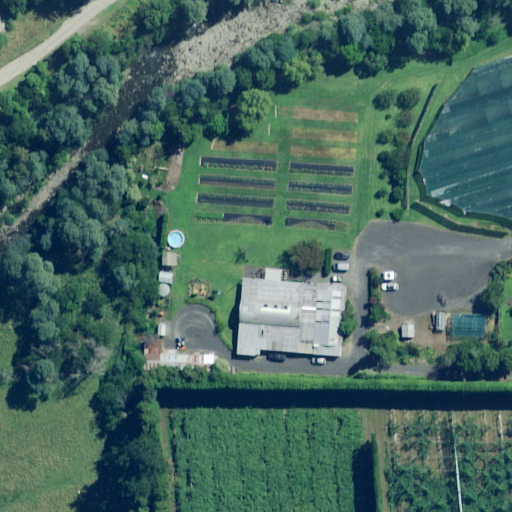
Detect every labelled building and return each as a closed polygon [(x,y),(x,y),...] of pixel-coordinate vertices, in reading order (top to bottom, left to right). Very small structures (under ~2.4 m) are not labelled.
[(178,253),(164,253),(164,265),(178,265),(178,253)] [(173,273),(160,272),(160,284),(173,284),(173,273)] [(342,286),(244,278),(238,354),(259,355),(260,349),(337,355),(342,286)] [(445,313),(435,312),(434,329),(444,329),(445,313)] [(486,314),(453,312),(452,331),(486,333),(486,314)] [(415,324),(404,324),(403,336),(415,337),(415,324)] [(145,349),(144,369),(217,372),(218,353),(145,349)]
